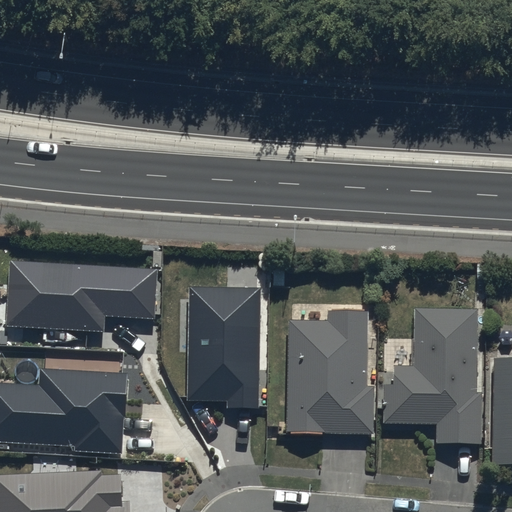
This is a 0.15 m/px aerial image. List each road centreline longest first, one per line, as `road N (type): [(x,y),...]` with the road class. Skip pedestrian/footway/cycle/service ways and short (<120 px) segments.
road 1 (primary): [(0,76),(267,114),(511,131)]
road 2 (primary): [(511,196),(0,158)]
